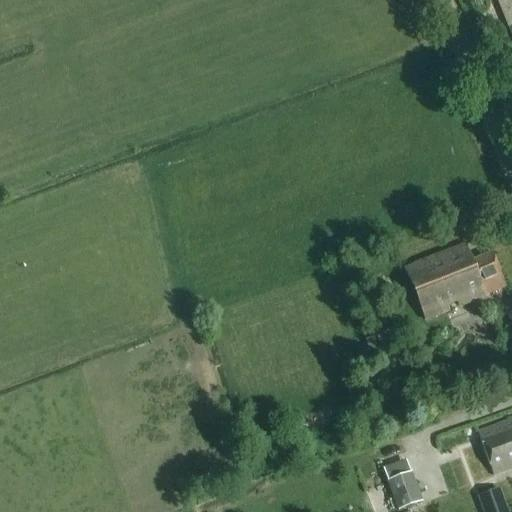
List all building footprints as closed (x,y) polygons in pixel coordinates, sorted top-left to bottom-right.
[(511,0),(499,0),(511,30),(511,0)] [(405,272),(426,321),(506,287),(492,255),(472,263),(465,246),(405,272)] [(486,304),(477,308),(481,318),(491,314),(486,304)] [(409,350),(400,327),(365,341),(374,363),(409,350)] [(511,421),(493,428),(478,434),(494,477),(511,470),(511,421)] [(387,484),(365,492),(372,511),(400,511),(422,504),(411,474),(410,474),(405,462),(383,470),(387,484)]
